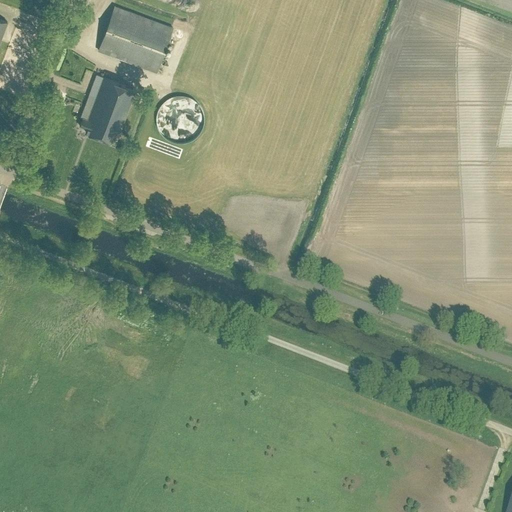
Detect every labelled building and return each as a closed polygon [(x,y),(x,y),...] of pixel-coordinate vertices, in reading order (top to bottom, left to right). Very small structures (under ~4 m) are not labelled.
[(156,71),(173,26),(115,4),(98,50),(156,71)] [(115,144),(135,89),(103,77),(89,118),(82,115),(79,125),(85,128),(84,132),(115,144)] [(189,96),(191,92),(179,88),(178,92),(189,96)] [(204,127),(205,121),(204,114),(201,108),(197,102),(191,99),(185,96),(178,96),(172,98),(166,102),(161,107),(158,113),(157,119),(158,126),(161,132),(165,138),(170,141),(177,144),(184,144),(190,142),(196,138),(201,133),(204,127)] [(77,306),(74,315),(95,323),(99,314),(77,306)]
